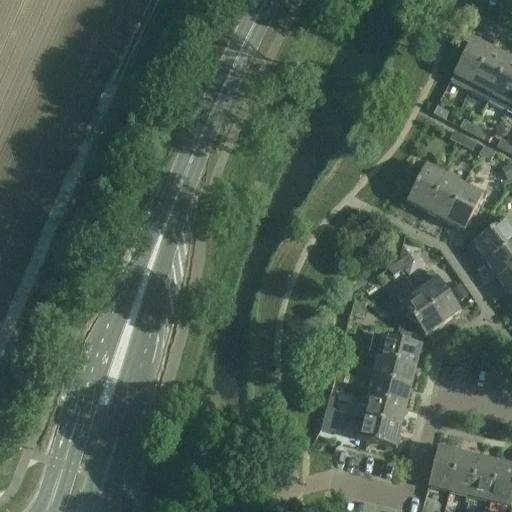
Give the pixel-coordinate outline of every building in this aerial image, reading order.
[(492,51),(472,41),(450,84),(469,94),(492,51)] [(492,51),(469,94),(488,104),(511,61),(492,51)] [(507,113),(511,102),(511,61),(488,104),(507,113)] [(436,109),(432,117),(444,123),(448,115),(436,109)] [(471,137),(475,128),(463,122),(459,130),(471,137)] [(475,128),(471,137),(482,142),(486,134),(475,128)] [(453,134),(449,142),(460,148),(464,140),(453,134)] [(464,140),(460,148),(471,154),(476,146),(464,140)] [(508,156),(511,148),(500,141),(496,150),(508,156)] [(482,149),(478,157),(490,163),(494,155),(482,149)] [(511,167),(511,165),(500,171),(509,186),(511,184),(511,167)] [(425,215),(445,178),(425,168),(406,205),(425,215)] [(445,225),(464,188),(445,178),(425,215),(445,225)] [(464,188),(445,225),(463,234),(482,197),(464,188)] [(485,264),(511,244),(511,228),(507,222),(473,246),(485,264)] [(497,281),(511,270),(511,244),(485,264),(497,281)] [(398,263),(403,271),(413,264),(408,256),(408,257),(402,249),(398,263)] [(387,271),(392,279),(403,271),(398,263),(397,264),(387,271)] [(509,298),(511,296),(511,270),(497,281),(509,298)] [(431,273),(413,286),(415,289),(442,327),(460,314),(431,273)] [(459,287),(452,292),(459,302),(466,297),(459,287)] [(415,289),(397,301),(424,339),(442,327),(415,289)] [(368,358),(375,360),(375,359),(416,369),(421,349),(373,337),(368,358)] [(344,338),(340,351),(349,353),(353,341),(344,338)] [(335,371),(344,373),(347,361),(338,359),(335,371)] [(370,380),(411,390),(416,369),(375,359),(375,360),(370,380)] [(344,373),(335,371),(332,383),(341,386),(344,373)] [(411,390),(370,380),(365,400),(406,410),(411,390)] [(326,412),(335,414),(338,401),(329,399),(326,412)] [(406,410),(365,400),(360,420),(401,430),(406,410)] [(323,424),(320,433),(331,435),(339,431),(343,416),(335,414),(326,412),(323,424)] [(401,430),(360,420),(354,441),(395,451),(401,430)] [(448,496),(459,456),(437,450),(427,491),(448,496)] [(469,501),(479,461),(459,456),(448,496),(469,501)] [(489,506),(499,466),(479,461),(469,501),(489,506)] [(510,511),(511,502),(511,468),(499,466),(489,506),(510,511)]
